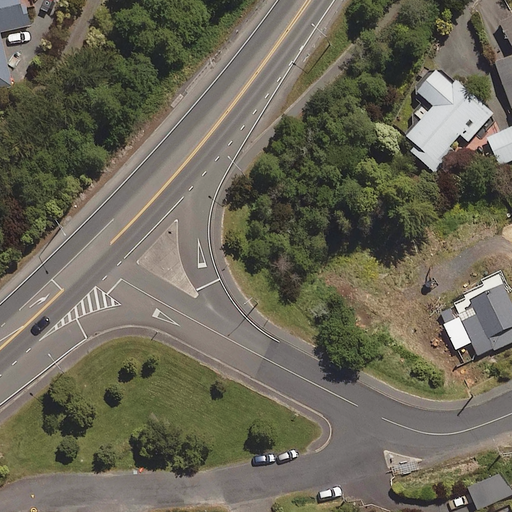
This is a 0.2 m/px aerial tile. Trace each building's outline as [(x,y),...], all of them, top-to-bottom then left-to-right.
[(30,26),(23,0),(0,0),(0,89),(14,86),(1,33),(30,26)] [(511,17),(499,24),(511,48),(511,17)] [(455,85),(438,70),(419,92),(435,106),(403,143),(436,172),(466,139),(469,142),(495,113),(458,81),(455,85)] [(511,161),(511,126),(487,139),(501,167),(511,161)] [(445,250),(437,234),(422,241),(430,257),(445,250)] [(511,341),(511,299),(505,284),(440,314),(463,365),(511,341)] [(511,495),(511,488),(504,471),(469,486),(479,510),(511,495)]
